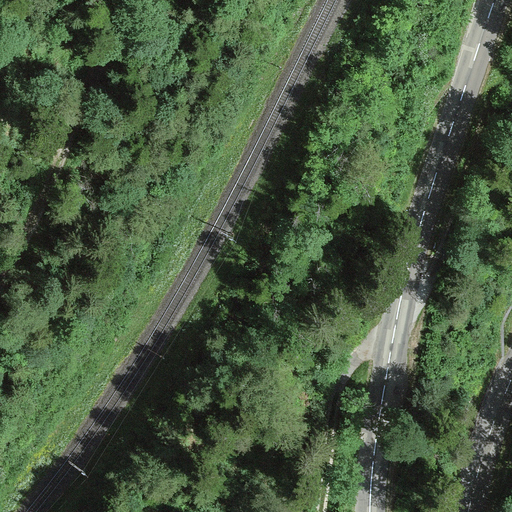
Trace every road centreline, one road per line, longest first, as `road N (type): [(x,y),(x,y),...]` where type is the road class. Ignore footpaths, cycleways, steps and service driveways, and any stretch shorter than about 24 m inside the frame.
road 1 (secondary): [(495,0),(413,247),(370,511)]
road 2 (tertiary): [(469,511),(511,384)]
